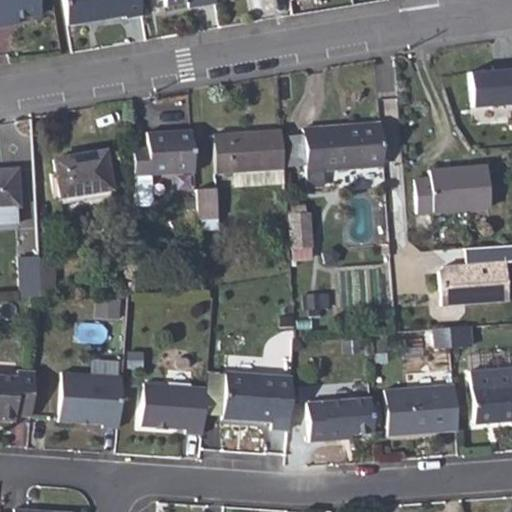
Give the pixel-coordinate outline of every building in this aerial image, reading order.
[(0,0),(0,27),(1,27),(0,22),(11,21),(34,17),(31,0),(0,0)] [(56,0),(61,28),(119,18),(120,21),(136,18),(132,0),(56,0)] [(379,122),(346,124),(347,130),(379,128),(379,122)] [(346,124),(302,127),(302,134),(304,161),(305,169),(321,168),(382,164),(379,128),(347,130),(346,124)] [(215,170),(234,168),(283,166),(283,162),(281,136),(280,128),(212,132),(215,170)] [(190,130),(145,132),(146,147),(131,148),(132,175),(134,204),(147,204),(151,200),(149,174),(193,171),(190,130)] [(302,134),(281,136),(283,162),(304,161),(302,134)] [(105,153),(54,161),(59,197),(110,189),(105,153)] [(283,166),(234,168),(235,184),(284,181),(283,166)] [(430,179),(414,180),(416,215),(490,210),(488,167),(430,171),(430,179)] [(321,168),(305,169),(306,185),(322,184),(321,168)] [(16,170),(0,171),(0,207),(19,206),(16,170)] [(213,187),(194,188),(197,227),(215,226),(213,187)] [(312,258),(312,210),(290,210),(289,258),(312,258)] [(14,280),(14,298),(36,297),(39,296),(37,256),(12,257),(14,280)] [(441,307),(508,304),(505,265),(444,268),(439,273),(441,307)] [(468,329),(449,330),(450,350),(469,349),(468,329)] [(435,350),(450,350),(449,330),(434,330),(435,350)] [(13,414),(30,415),(34,371),(17,370),(16,375),(0,374),(0,419),(13,420),(13,414)] [(469,373),(471,388),(473,427),(511,423),(511,385),(511,370),(469,373)] [(100,427),(116,428),(120,375),(60,371),(57,420),(100,424),(100,427)] [(269,431),(287,432),(292,379),(225,374),(225,379),(221,417),(221,419),(269,423),(269,431)] [(205,387),(203,416),(221,417),(225,379),(206,378),(205,387)] [(185,433),(202,434),(203,416),(205,387),(143,383),(140,425),(185,429),(185,433)] [(456,432),(452,386),(384,392),(388,437),(456,432)] [(340,442),(340,436),(349,436),(371,435),(369,401),(306,405),(309,443),(340,442)]
